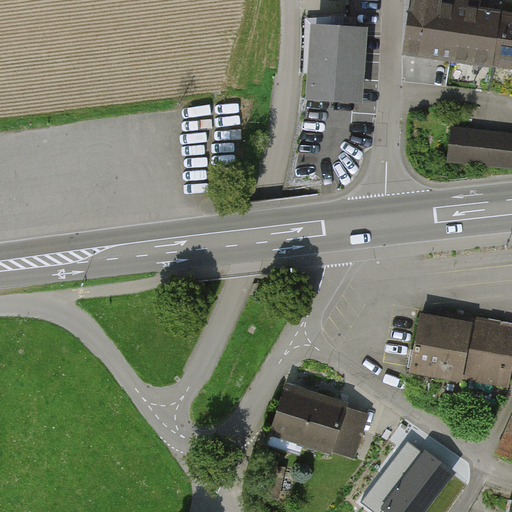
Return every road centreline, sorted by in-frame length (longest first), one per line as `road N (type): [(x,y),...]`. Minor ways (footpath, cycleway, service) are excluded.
road 1 (unclassified): [(296,0),(277,176),(215,342),(163,423),(186,439)]
road 2 (primary): [(0,268),(346,227)]
road 3 (residential): [(486,464),(297,341)]
road 4 (unclassified): [(397,0),(391,221)]
road 5 (unclassified): [(297,341),(346,227)]
road 6 (primary): [(391,221),(511,208)]
